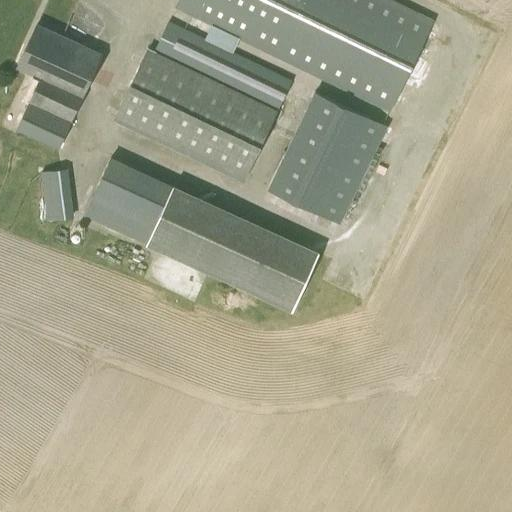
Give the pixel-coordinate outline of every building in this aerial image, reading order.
[(177,0),(175,6),(391,111),(434,19),(395,0),(177,0)] [(169,19),(154,51),(148,48),(114,120),(243,182),(293,78),(169,19)] [(16,129),(57,149),(103,52),(38,22),(17,65),(41,76),(16,129)] [(315,88),(267,187),(340,224),(388,125),(315,88)] [(201,268),(293,311),(320,251),(228,208),(110,154),(82,215),(201,268)] [(41,171),(47,219),(73,215),(67,168),(41,171)]
